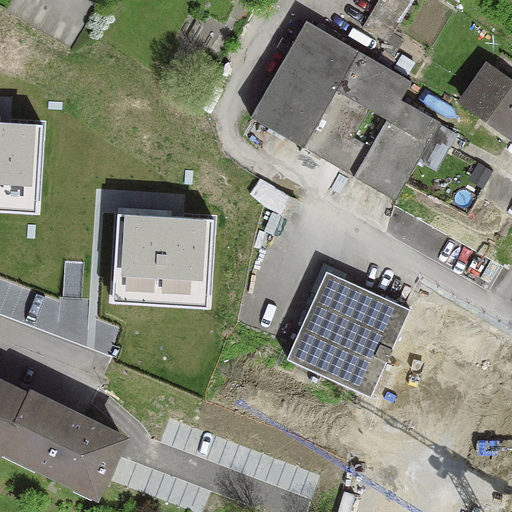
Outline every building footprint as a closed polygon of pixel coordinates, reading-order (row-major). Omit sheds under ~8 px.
[(301,148),(357,52),(304,21),(248,117),(301,148)] [(301,148),(354,178),(399,100),(409,82),(357,52),(301,148)] [(511,86),(472,59),(449,93),(510,136),(511,133),(511,86)] [(394,200),(392,199),(436,123),(438,124),(438,123),(399,100),(354,178),(394,201),(394,200)] [(44,121),(0,119),(0,209),(40,212),(44,121)] [(288,218),(295,200),(284,196),(278,214),(288,218)] [(218,216),(118,209),(112,301),(211,308),(218,216)] [(359,416),(362,409),(404,318),(408,310),(324,271),(285,358),(341,384),(331,405),(229,364),(214,396),(347,450),(360,417),(359,416)] [(0,448),(0,447),(25,396),(0,384),(0,448)] [(27,393),(25,396),(0,447),(94,492),(120,438),(27,393)]
